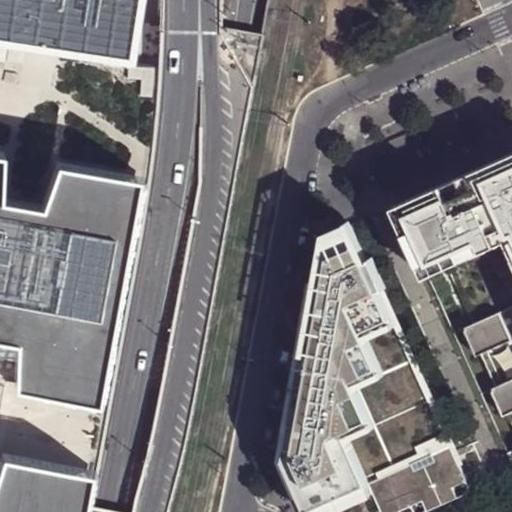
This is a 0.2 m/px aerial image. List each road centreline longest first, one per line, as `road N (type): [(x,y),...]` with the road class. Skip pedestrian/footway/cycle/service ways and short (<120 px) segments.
road 1 (tertiary): [(234,511),(312,114),(328,99),(511,20)]
road 2 (trunk): [(150,511),(249,0)]
road 3 (motorway): [(142,511),(212,175),(207,0)]
road 4 (trunk): [(108,511),(177,129),(182,0)]
